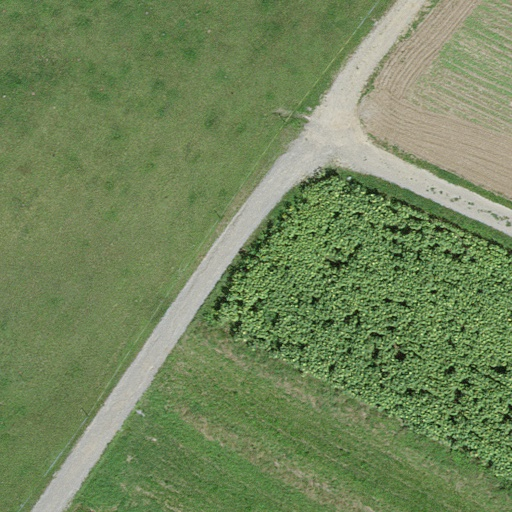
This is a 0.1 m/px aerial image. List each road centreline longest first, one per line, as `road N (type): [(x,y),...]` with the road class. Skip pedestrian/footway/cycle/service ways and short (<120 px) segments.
road 1 (track): [(44,511),(413,0)]
road 2 (track): [(511,230),(313,140)]
